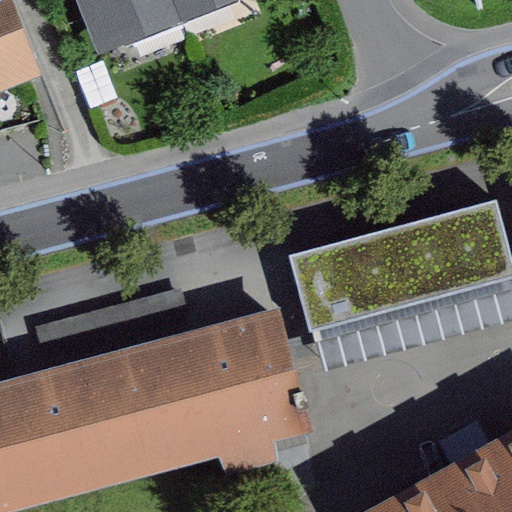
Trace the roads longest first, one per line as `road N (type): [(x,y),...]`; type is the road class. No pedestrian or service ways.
road 1 (tertiary): [(0,239),(433,120)]
road 2 (residential): [(433,120),(363,0)]
